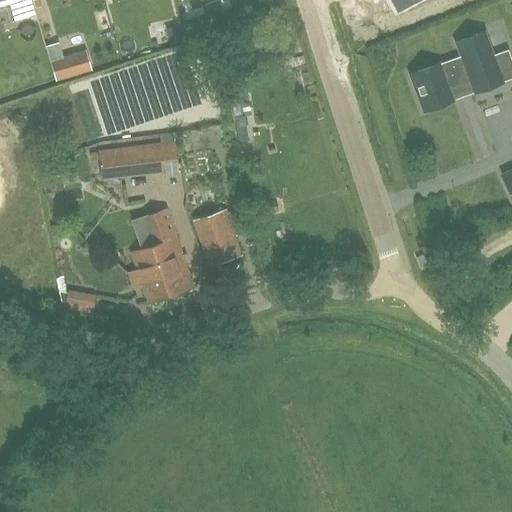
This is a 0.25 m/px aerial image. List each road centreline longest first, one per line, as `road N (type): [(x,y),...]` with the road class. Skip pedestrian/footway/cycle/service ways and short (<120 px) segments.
road 1 (unclassified): [(395,282),(374,292),(281,297),(157,338),(116,342),(36,328),(0,311)]
road 2 (residential): [(395,282),(305,0)]
road 3 (unclassified): [(511,375),(395,282)]
